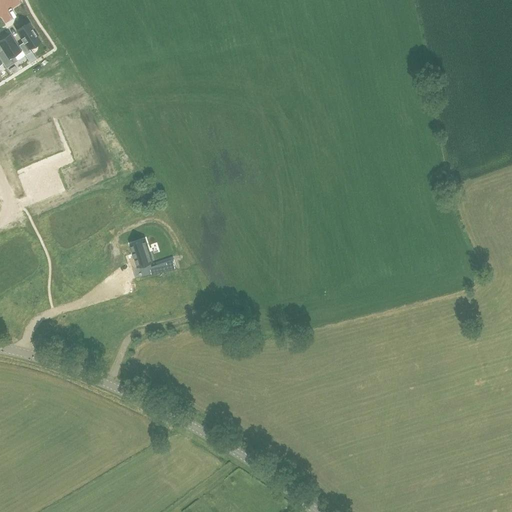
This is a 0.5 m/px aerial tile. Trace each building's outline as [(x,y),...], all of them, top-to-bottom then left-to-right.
[(28,22),(16,30),(24,42),(19,45),(25,55),(31,51),(29,48),(40,41),(28,22)] [(0,44),(3,49),(0,51),(0,58),(6,68),(17,61),(14,55),(20,51),(9,34),(0,39),(0,44)] [(87,122),(82,111),(59,120),(64,132),(88,122),(88,121),(87,122)] [(89,134),(87,128),(90,126),(90,125),(88,122),(64,132),(68,142),(89,134)] [(94,145),(89,134),(68,142),(73,153),(94,145)] [(53,136),(42,141),(49,158),(60,154),(53,136)] [(49,158),(42,141),(31,145),(39,163),(49,158)] [(39,163),(31,145),(21,149),(28,167),(39,163)] [(28,167),(21,149),(10,154),(17,172),(28,167)] [(153,262),(145,239),(130,244),(133,253),(132,254),(133,257),(134,257),(138,267),(153,262)] [(166,271),(163,263),(148,268),(150,275),(166,271)]
